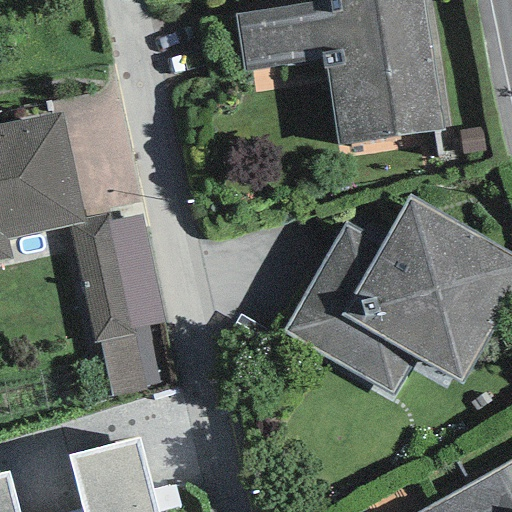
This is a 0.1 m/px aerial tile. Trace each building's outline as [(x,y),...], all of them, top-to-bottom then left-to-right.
[(425,0),(326,0),(235,14),(244,68),(324,55),(338,144),(450,127),(430,0),(425,1),(425,0)] [(0,262),(10,260),(6,240),(70,227),(84,224),(83,219),(61,112),(0,124),(0,262)] [(511,294),(511,257),(408,199),(383,243),(346,222),(282,334),(391,396),(414,356),(461,383),(511,294)] [(140,215),(109,222),(108,213),(83,219),(84,224),(70,227),(94,343),(100,341),(112,399),(161,389),(147,327),(163,323),(140,215)] [(75,511),(155,511),(137,442),(69,459),(82,510),(75,511)] [(511,511),(511,460),(418,511),(511,511)] [(15,511),(6,478),(0,479),(0,511),(15,511)]
